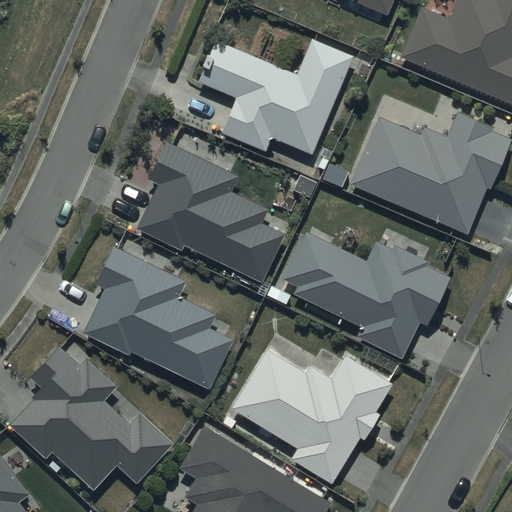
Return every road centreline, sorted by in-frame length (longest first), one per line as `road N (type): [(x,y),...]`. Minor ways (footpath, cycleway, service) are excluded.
road 1 (residential): [(0,285),(60,175),(134,0)]
road 2 (residential): [(424,511),(511,351)]
